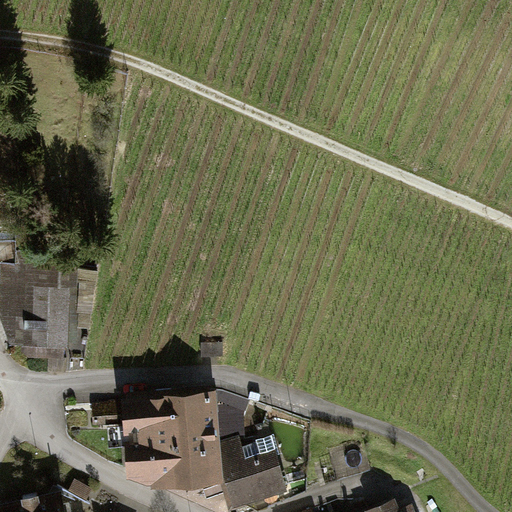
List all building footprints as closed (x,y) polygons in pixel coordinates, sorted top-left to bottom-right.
[(86,253),(21,256),(25,351),(91,348),(86,253)] [(214,394),(125,400),(130,466),(155,481),(220,476),(214,394)] [(272,432),(217,447),(234,505),(289,489),(272,432)] [(65,511),(61,491),(0,504),(1,511),(65,511)] [(397,496),(355,511),(416,511),(413,503),(402,507),(397,496)]
